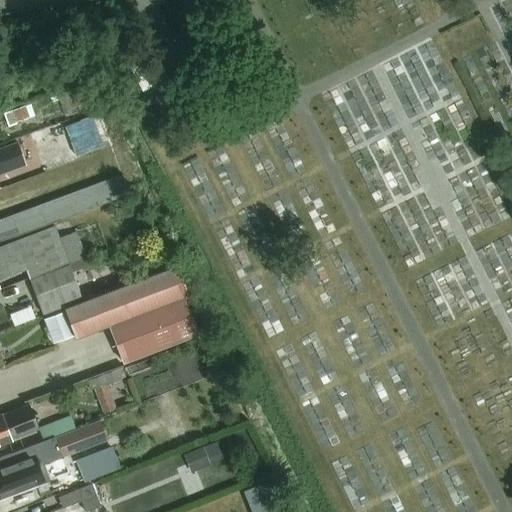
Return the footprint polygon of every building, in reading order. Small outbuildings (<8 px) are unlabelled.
[(136,51),(125,56),(143,91),(153,85),(136,51)] [(31,101),(9,109),(13,121),(35,114),(31,101)] [(0,174),(27,164),(18,141),(0,147),(0,174)] [(111,178),(118,198),(130,194),(122,174),(111,178)] [(107,202),(118,198),(111,178),(100,182),(107,202)] [(96,206),(107,202),(100,182),(89,186),(96,206)] [(85,210),(96,206),(89,186),(78,190),(85,210)] [(74,214),(85,210),(78,190),(67,195),(74,214)] [(63,219),(74,214),(67,195),(56,199),(63,219)] [(52,223),(63,219),(56,199),(45,203),(52,223)] [(41,227),(52,223),(45,203),(33,207),(41,227)] [(30,231),(41,227),(33,207),(22,211),(30,231)] [(19,235),(30,231),(22,211),(11,215),(19,235)] [(8,239),(19,235),(11,215),(0,219),(8,239)] [(14,241),(28,279),(67,264),(85,257),(76,231),(59,237),(55,225),(14,241)] [(67,264),(28,279),(42,315),(81,299),(67,264)] [(65,311),(74,335),(75,339),(108,327),(122,364),(198,335),(184,299),(188,297),(176,265),(63,309),(65,311)] [(13,310),(18,321),(39,314),(34,302),(13,310)] [(74,335),(65,311),(43,320),(52,344),(74,335)] [(96,373),(105,408),(118,405),(109,370),(96,373)] [(12,438),(38,427),(29,404),(2,414),(2,413),(0,414),(0,443),(12,439),(12,438)] [(63,458),(102,443),(94,422),(55,437),(63,458)] [(192,472),(224,459),(217,441),(184,454),(192,472)] [(87,478),(124,465),(116,442),(79,455),(87,478)] [(0,498),(34,486),(33,482),(43,478),(35,456),(7,466),(8,470),(0,473),(0,498)] [(86,511),(100,506),(91,484),(57,498),(61,509),(80,501),(84,511),(86,511)]
